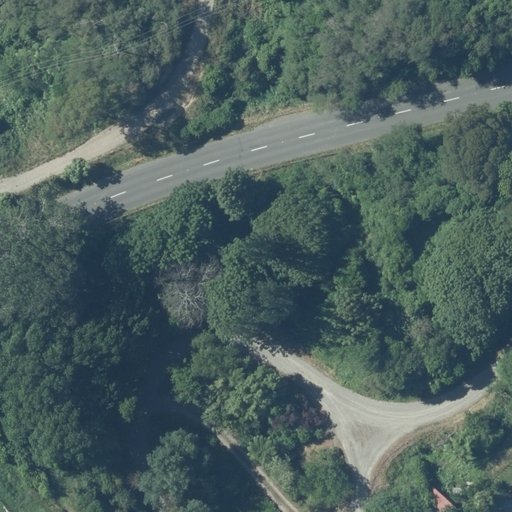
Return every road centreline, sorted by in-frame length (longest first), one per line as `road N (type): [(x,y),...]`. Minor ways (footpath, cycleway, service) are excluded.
road 1 (unclassified): [(511,363),(483,385),(371,416),(312,383),(204,292),(162,303),(127,341),(127,379),(137,444),(171,511)]
road 2 (tertiary): [(511,85),(164,177),(0,252)]
